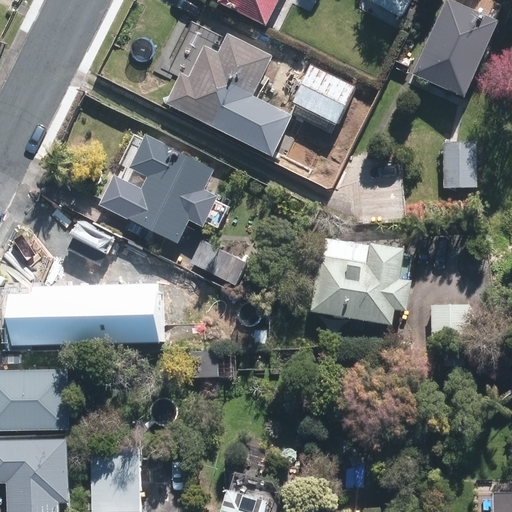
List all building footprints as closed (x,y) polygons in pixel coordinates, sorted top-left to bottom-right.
[(286,0),(228,0),(228,2),(275,24),(286,0)] [(409,0),(374,0),(403,14),(409,0)] [(501,26),(458,7),(429,70),(472,90),(501,26)] [(190,75),(177,101),(242,132),(279,55),(238,35),(229,54),(217,48),(201,80),(190,75)] [(115,54),(108,69),(145,87),(152,73),(115,54)] [(360,90),(317,68),(299,102),(343,124),(360,90)] [(371,106),(360,100),(347,126),(358,132),(371,106)] [(163,176),(143,216),(184,236),(219,167),(156,136),(141,165),(163,176)] [(484,146),(455,146),(455,195),(483,195),(484,146)] [(396,183),(366,183),(366,219),(397,218),(396,183)] [(145,264),(94,239),(71,287),(82,292),(69,319),(109,338),(145,264)] [(240,285),(253,263),(215,241),(202,264),(240,285)] [(386,266),(335,259),(328,310),(407,321),(409,306),(419,307),(423,282),(413,280),(417,250),(389,246),(386,266)] [(475,312),(437,311),(436,341),(474,342),(475,312)] [(224,350),(195,349),(194,380),(223,381),(224,350)] [(496,352),(477,352),(477,371),(496,371),(496,352)] [(469,353),(452,353),(451,365),(469,366),(469,353)] [(74,442),(0,443),(0,478),(23,478),(24,511),(66,511),(66,496),(76,496),(74,442)] [(511,511),(511,494),(503,494),(503,511),(511,511)]
